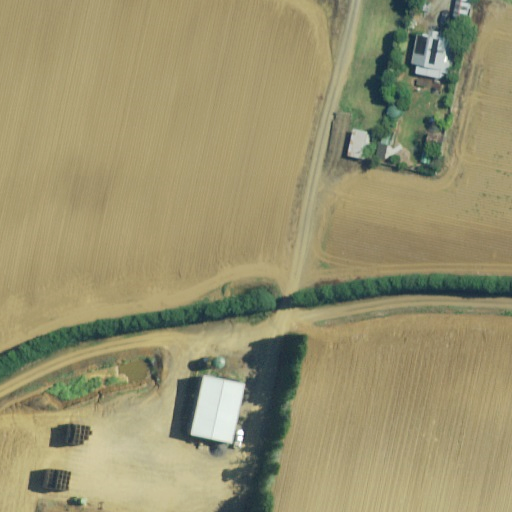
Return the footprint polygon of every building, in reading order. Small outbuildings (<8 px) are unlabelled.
[(470,0),(459,0),(456,15),(466,18),(470,0)] [(451,60),(455,37),(423,31),(417,63),(423,64),(422,72),(445,77),(446,70),(452,71),(455,60),(451,60)] [(404,105),(393,102),(389,113),(401,116),(404,105)] [(376,131),(361,128),(355,154),(370,158),(376,131)] [(240,382),(198,374),(186,433),(228,441),(240,382)]
